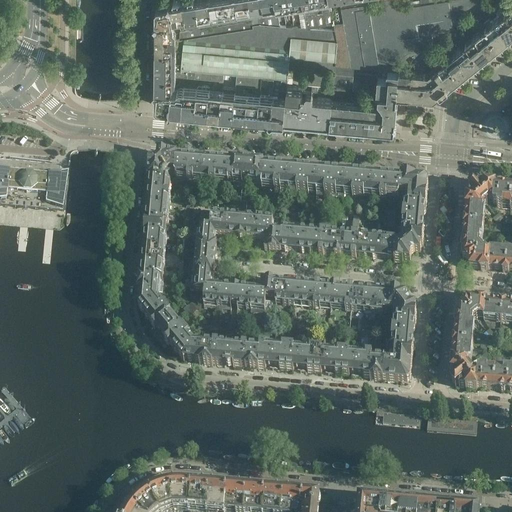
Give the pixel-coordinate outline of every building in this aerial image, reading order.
[(335,65),(337,42),(335,31),(308,28),(306,15),(304,3),(277,8),(278,14),(279,18),(279,20),(280,23),(260,22),(259,17),(257,6),(276,2),(276,0),(249,0),(251,7),(253,19),(254,27),(235,30),(216,33),(208,35),(199,36),(191,38),(184,39),(180,38),(174,38),(174,50),(173,50),(173,49),(167,49),(167,50),(166,50),(166,52),(156,52),(156,53),(155,61),(156,61),(156,62),(164,62),(173,62),(173,69),(179,69),(184,69),(188,70),(196,70),(203,71),(211,72),(224,73),(237,74),(262,76),(275,77),(274,85),(273,97),(271,117),(284,118),(287,86),(289,66),(335,70),(335,65)] [(186,18),(183,1),(181,1),(181,0),(177,1),(178,2),(172,2),(158,4),(158,5),(157,7),(156,7),(156,23),(157,23),(171,20),(173,21),(174,20),(186,18)] [(212,14),(209,0),(185,0),(183,1),(186,18),(212,14)] [(251,7),(249,0),(209,0),(212,14),(251,7)] [(317,1),(316,0),(276,0),(276,2),(277,8),(304,3),(306,15),(316,14),(318,7),(317,1)] [(323,13),(316,14),(306,15),(308,28),(334,23),(334,19),(330,0),(316,0),(317,1),(321,0),(323,13)] [(434,42),(453,26),(466,15),(471,11),(476,6),(482,2),(481,0),(442,0),(398,7),(396,0),(372,0),(341,5),(343,17),(334,19),(334,23),(337,42),(335,65),(399,71),(397,91),(411,92),(422,93),(425,54),(425,49),(434,42)] [(480,10),(485,6),(482,2),(476,6),(480,10)] [(475,14),(480,10),(476,6),(471,11),(475,14)] [(469,19),(475,14),(471,11),(466,15),(469,19)] [(511,32),(511,19),(505,11),(500,16),(498,14),(490,21),(491,22),(486,27),(499,43),(511,32)] [(254,27),(253,19),(234,22),(235,30),(254,27)] [(174,50),(174,38),(174,22),(173,21),(171,20),(157,23),(156,23),(156,53),(156,52),(166,52),(166,50),(167,50),(167,49),(173,49),(173,50),(174,50)] [(235,30),(234,22),(215,25),(216,33),(235,30)] [(216,33),(215,25),(207,27),(208,35),(216,33)] [(208,35),(207,27),(197,28),(199,36),(208,35)] [(499,43),(486,27),(480,32),(479,30),(471,37),(465,41),(467,43),(480,59),(499,43)] [(199,36),(197,28),(189,30),(191,38),(199,36)] [(191,38),(189,30),(180,31),(180,38),(184,39),(191,38)] [(428,51),(436,45),(434,42),(425,49),(425,54),(427,56),(430,53),(428,51)] [(480,59),(467,43),(460,48),(459,46),(451,52),(452,54),(447,58),(460,74),(480,59)] [(460,74),(447,58),(439,49),(433,54),(436,58),(431,62),(436,67),(435,68),(448,84),(460,74)] [(448,84),(435,68),(436,67),(431,62),(427,56),(425,54),(422,93),(434,94),(441,89),(442,89),(448,84)] [(173,75),(173,69),(173,62),(164,62),(156,62),(156,61),(155,61),(155,75),(173,75)] [(397,96),(397,91),(399,71),(335,65),(335,70),(333,85),(352,87),(353,81),(358,82),(363,82),(369,83),(374,83),(379,84),(379,92),(378,97),(382,102),(382,103),(384,105),(396,106),(397,96)] [(187,77),(188,70),(184,69),(179,69),(179,77),(187,77)] [(195,78),(196,70),(188,70),(187,77),(195,78)] [(203,79),(203,71),(196,70),(195,78),(203,79)] [(210,79),(211,72),(203,71),(203,79),(210,79)] [(223,80),(224,73),(211,72),(210,79),(223,80)] [(236,82),(237,74),(224,73),(223,80),(236,82)] [(237,74),(236,82),(235,94),(233,113),(259,115),(260,96),(261,84),(262,76),(237,74)] [(173,87),(173,75),(155,75),(155,88),(170,90),(171,89),(173,87)] [(274,85),(275,77),(262,76),(261,84),(274,85)] [(330,122),(332,102),(332,98),(313,97),(313,93),(312,91),(303,90),(303,88),(287,86),(284,118),(330,122)] [(170,107),(171,91),(172,90),(171,89),(170,90),(155,88),(155,103),(158,106),(170,107)] [(182,109),(184,89),(178,88),(176,90),(172,90),(171,91),(170,107),(182,109)] [(195,110),(197,90),(184,89),(182,109),(195,110)] [(208,111),(210,91),(197,90),(195,110),(208,111)] [(220,112),(222,92),(210,91),(208,111),(220,112)] [(233,113),(235,94),(222,92),(220,112),(233,113)] [(271,117),(273,97),(260,96),(259,115),(271,117)] [(394,128),(396,106),(384,105),(383,107),(332,102),(330,122),(392,127),(392,128),(394,128)] [(176,179),(178,160),(177,160),(178,158),(168,158),(168,157),(158,156),(158,162),(156,164),(150,164),(149,174),(148,182),(150,183),(150,182),(166,184),(166,183),(166,180),(171,175),(176,176),(175,177),(176,179)] [(188,181),(190,161),(189,161),(186,159),(183,161),(178,160),(176,179),(188,181)] [(0,206),(55,211),(59,173),(60,166),(0,160),(0,206)] [(202,182),(204,164),(204,162),(201,162),(190,161),(188,181),(188,183),(194,184),(194,181),(202,182)] [(216,186),(216,183),(218,164),(207,163),(204,162),(204,164),(202,182),(210,183),(210,185),(216,186)] [(229,184),(230,165),(225,164),(222,163),(219,164),(218,164),(216,183),(229,184)] [(262,187),(264,168),(265,166),(253,165),(252,165),(243,164),(242,164),(230,163),(230,165),(229,184),(234,185),(234,182),(257,184),(257,187),(262,187)] [(275,188),(277,169),(276,169),(273,167),(270,168),(264,168),(262,187),(275,188)] [(289,190),(291,170),(288,170),(277,169),(275,188),(275,191),(281,192),(281,189),(289,190)] [(303,194),(305,172),(293,171),(293,170),(291,170),(289,190),(297,190),(297,193),(303,194)] [(317,192),(319,172),(316,172),(316,173),(305,172),(303,194),(309,194),(309,192),(317,192)] [(331,196),(333,174),(321,173),(319,172),(317,192),(325,193),(325,195),(331,196)] [(345,195),(347,175),(344,175),(333,174),(331,196),(337,197),(337,194),(345,195)] [(358,199),(360,177),(349,176),(349,175),(347,175),(345,195),(353,195),(352,198),(358,199)] [(373,197),(374,177),(372,177),(372,178),(360,177),(358,199),(364,199),(365,197),(373,197)] [(387,198),(388,179),(377,178),(374,177),(373,197),(381,198),(380,201),(386,201),(387,198)] [(399,200),(400,196),(401,180),(395,180),(396,180),(393,178),(389,179),(388,179),(387,198),(399,200)] [(409,197),(411,179),(401,178),(401,180),(400,196),(409,197)] [(428,192),(428,184),(428,183),(427,181),(426,182),(426,181),(418,180),(416,180),(411,179),(409,197),(414,197),(414,195),(427,196),(428,192)] [(168,198),(170,185),(168,184),(166,183),(166,184),(150,182),(150,183),(150,187),(148,189),(149,192),(149,196),(168,198)] [(495,203),(495,197),(500,197),(500,189),(496,188),(496,187),(484,186),(484,187),(478,186),(476,188),(474,186),(473,187),(473,188),(471,189),(469,190),(471,192),(469,194),(468,200),(467,200),(466,210),(467,210),(467,213),(475,213),(475,211),(483,211),(483,208),(489,203),(495,203)] [(511,208),(511,195),(511,189),(508,190),(508,189),(500,189),(500,197),(495,197),(495,203),(494,207),(498,207),(498,209),(503,210),(503,208),(511,208)] [(426,210),(427,196),(414,195),(414,197),(409,197),(408,208),(425,210),(426,210)] [(167,212),(168,204),(170,204),(171,198),(168,198),(149,196),(148,208),(147,210),(167,212)] [(424,216),(426,214),(425,210),(408,208),(407,208),(406,215),(403,215),(403,220),(424,222),(424,216)] [(166,220),(167,212),(147,210),(147,213),(146,224),(166,226),(168,226),(169,220),(166,220)] [(484,233),(485,223),(483,223),(484,211),(483,211),(475,211),(475,213),(467,213),(466,223),(465,223),(464,230),(465,230),(464,240),(472,241),(472,244),(479,245),(481,245),(482,233),(484,233)] [(257,241),(259,222),(259,220),(254,220),(254,222),(231,220),(231,217),(226,217),(226,219),(212,217),(212,216),(203,215),(202,227),(211,228),(211,234),(216,234),(216,237),(257,241)] [(423,228),(424,222),(403,220),(403,226),(405,226),(405,233),(423,235),(423,234),(424,231),(423,228)] [(271,239),(272,235),(273,223),(259,222),(257,241),(265,242),(266,239),(271,239)] [(165,240),(166,226),(146,224),(146,229),(145,229),(144,231),(145,234),(145,239),(145,238),(165,240)] [(215,245),(216,237),(216,234),(211,234),(211,228),(202,227),(201,243),(198,243),(198,248),(217,250),(217,247),(215,245)] [(294,252),(296,231),(290,230),(290,233),(283,232),(283,236),(281,251),(282,251),(285,252),(288,251),(294,252)] [(307,253),(308,235),(301,234),(301,232),(296,231),(294,252),(299,252),(302,254),(306,253),(307,253)] [(319,254),(321,233),(315,233),(315,235),(308,235),(307,253),(308,253),(311,255),(314,254),(319,254)] [(356,258),(358,237),(352,236),(352,239),(342,238),(327,236),(327,234),(321,233),(319,254),(319,257),(324,257),(324,256),(334,257),(334,258),(341,259),(341,257),(352,258),(352,260),(356,260),(356,258)] [(421,255),(421,248),(423,248),(423,247),(424,244),(423,244),(424,235),(423,235),(405,233),(404,242),(400,246),(396,245),(394,261),(394,263),(397,264),(400,264),(403,264),(403,263),(410,263),(411,258),(412,257),(414,255),(415,254),(421,255)] [(281,251),(283,236),(272,235),(271,239),(266,239),(265,242),(265,252),(281,253),(281,251)] [(369,259),(371,240),(364,240),(364,237),(358,237),(356,258),(362,258),(365,260),(368,259),(369,259)] [(163,254),(164,246),(167,246),(167,240),(165,240),(145,238),(145,239),(144,250),(143,252),(163,254)] [(382,260),(384,239),(378,239),(378,241),(371,240),(369,259),(370,259),(373,261),(376,259),(382,260)] [(394,261),(396,245),(396,244),(394,243),(389,242),(389,240),(384,239),(382,260),(387,260),(390,262),(394,261)] [(490,262),(490,257),(485,256),(479,249),(479,245),(472,244),(472,241),(464,240),(464,243),(463,243),(463,245),(462,244),(461,251),(462,251),(462,252),(463,252),(462,260),(467,261),(470,265),(470,269),(480,270),(480,271),(481,271),(481,273),(487,273),(487,272),(489,272),(489,270),(491,270),(492,262),(490,262)] [(218,258),(216,255),(217,250),(198,248),(197,253),(200,254),(199,261),(216,262),(216,261),(218,258)] [(163,262),(163,254),(143,252),(143,255),(144,255),(143,266),(162,268),(165,268),(165,262),(163,262)] [(511,254),(502,253),(502,256),(491,255),(490,257),(490,262),(492,262),(491,270),(503,271),(503,273),(509,274),(509,272),(511,272),(511,254)] [(215,270),(217,267),(216,263),(216,262),(199,261),(198,268),(196,268),(195,273),(215,275),(215,270)] [(161,282),(162,268),(143,266),(142,270),(141,273),(142,276),(141,280),(159,281),(159,282),(161,282)] [(212,287),(212,279),(214,278),(215,275),(195,273),(195,278),(197,279),(196,291),(205,292),(206,289),(211,290),(212,287)] [(158,295),(159,282),(159,281),(141,280),(139,280),(138,293),(140,293),(158,295)] [(277,299),(278,285),(278,283),(262,281),(261,291),(261,294),(266,295),(266,298),(277,299)] [(289,307),(291,287),(285,286),(282,284),(279,285),(278,285),(277,299),(277,303),(283,304),(283,306),(289,307)] [(314,309),(316,289),(311,288),(308,287),(305,288),(302,288),(299,286),(296,287),(291,287),(289,307),(295,307),(295,305),(302,305),(308,306),(308,308),(314,309)] [(351,312),(353,292),(353,290),(349,289),(349,291),(338,290),(338,288),(332,288),(331,289),(321,288),(321,287),(316,286),(316,289),(314,309),(321,309),(321,307),(345,309),(345,312),(351,312)] [(218,307),(220,288),(212,287),(211,290),(206,289),(205,292),(204,306),(218,307)] [(251,310),(253,291),(235,289),(220,288),(218,307),(218,309),(223,309),(223,307),(234,308),(246,309),(246,311),(251,312),(251,310)] [(265,311),(266,298),(266,295),(261,294),(261,291),(253,291),(251,310),(265,311)] [(364,311),(366,293),(365,293),(362,291),(359,293),(353,292),(351,312),(358,313),(358,310),(364,311)] [(377,314),(379,294),(373,294),(370,292),(367,293),(366,293),(364,311),(371,311),(371,314),(377,314)] [(144,315),(158,304),(157,302),(158,295),(140,293),(140,298),(142,300),(142,301),(141,301),(141,302),(140,302),(140,303),(140,304),(140,305),(141,305),(141,306),(141,307),(139,309),(144,315)] [(416,314),(416,306),(410,306),(410,305),(408,302),(408,303),(407,302),(407,296),(400,295),(401,294),(398,294),(398,293),(395,293),(394,293),(391,293),(391,296),(390,311),(395,311),(398,315),(397,325),(414,327),(416,327),(417,318),(417,315),(417,314),(416,314)] [(390,311),(391,296),(390,295),(387,294),(384,295),(379,294),(377,314),(383,315),(383,313),(390,313),(390,311)] [(485,317),(485,312),(487,312),(488,304),(486,304),(486,302),(485,302),(485,300),(479,300),(479,301),(477,301),(477,302),(467,301),(467,305),(463,309),(458,308),(458,315),(458,317),(457,317),(457,318),(456,318),(456,319),(455,319),(454,325),(456,326),(456,327),(456,330),(464,331),(464,328),(472,329),(472,322),(479,316),(485,317)] [(511,306),(506,306),(506,304),(500,303),(500,305),(488,304),(487,312),(485,312),(485,317),(485,319),(496,320),(496,322),(506,323),(506,321),(511,321),(511,306)] [(152,325),(167,312),(164,307),(162,309),(158,304),(144,315),(145,316),(145,319),(148,321),(152,325)] [(160,337),(175,324),(170,318),(171,316),(167,312),(152,325),(151,326),(160,337)] [(169,348),(170,347),(186,334),(182,329),(181,331),(175,324),(160,337),(169,348)] [(414,333),(415,330),(414,327),(397,325),(396,332),(394,332),(393,337),(413,339),(414,333)] [(473,351),(474,341),(472,341),(473,329),(472,329),(464,328),(464,331),(456,330),(455,341),(454,341),(454,343),(454,346),(454,348),(455,348),(454,359),(461,360),(461,363),(469,363),(470,363),(471,351),(473,351)] [(178,356),(192,345),(188,340),(190,339),(186,334),(170,347),(174,351),(175,354),(178,356)] [(412,345),(413,339),(393,337),(393,342),(395,343),(395,350),(396,350),(412,351),(414,348),(412,345)] [(199,364),(201,348),(194,347),(192,345),(178,356),(184,363),(187,361),(188,361),(188,362),(189,363),(190,363),(191,363),(191,362),(192,362),(192,361),(193,361),(195,364),(199,364)] [(245,370),(247,352),(247,349),(242,349),(242,351),(230,350),(219,349),(220,347),(215,346),(214,349),(213,367),(228,369),(245,370)] [(273,372),(275,351),(266,350),(267,348),(261,347),(260,353),(261,353),(259,370),(270,371),(273,372)] [(213,367),(214,349),(201,348),(199,364),(199,366),(213,367)] [(287,372),(289,350),(283,349),(283,352),(275,351),(273,372),(275,371),(287,372)] [(301,374),(302,353),(294,353),(295,350),(289,350),(287,372),(298,373),(301,374)] [(412,371),(412,366),(413,352),(412,351),(396,350),(395,366),(385,365),(383,383),(398,384),(400,384),(408,385),(408,384),(410,383),(410,382),(411,374),(412,371)] [(261,353),(260,353),(247,352),(245,370),(259,372),(259,370),(261,353)] [(315,375),(317,352),(311,352),(311,354),(302,353),(301,374),(303,374),(315,375)] [(328,377),(330,356),(322,355),(322,353),(317,352),(315,375),(326,376),(328,377)] [(342,377),(345,355),(339,354),(338,357),(330,356),(328,377),(331,376),(342,377)] [(356,379),(358,359),(350,358),(350,355),(345,355),(342,377),(354,378),(356,379)] [(370,380),(372,362),(373,357),(367,357),(366,359),(358,359),(356,379),(359,379),(370,380)] [(479,382),(479,375),(473,374),(468,368),(469,363),(461,363),(461,360),(454,359),(453,362),(452,362),(451,373),(452,373),(452,380),(454,382),(452,383),(453,385),(455,387),(456,388),(458,387),(460,389),(466,389),(466,390),(477,391),(477,390),(482,390),(483,382),(479,382)] [(383,383),(385,365),(383,363),(372,362),(370,380),(370,382),(371,382),(375,382),(383,383)] [(494,391),(496,373),(488,372),(488,370),(483,370),(483,372),(479,371),(479,375),(479,382),(483,382),(482,390),(490,391),(494,391)] [(508,393),(510,372),(504,371),(504,374),(496,373),(494,391),(499,392),(498,392),(500,392),(502,394),(505,394),(506,392),(508,393)] [(421,419),(376,415),(375,426),(421,430),(421,419)] [(478,424),(429,420),(428,433),(477,437),(478,424)] [(188,511),(191,486),(185,485),(182,485),(180,485),(177,485),(174,485),(172,486),(169,486),(166,487),(164,487),(161,488),(158,489),(156,490),(152,492),(148,494),(158,511),(170,511),(171,511),(174,511),(178,511),(181,511),(184,511),(188,511)] [(197,511),(225,511),(227,489),(191,486),(188,511),(197,511)] [(244,511),(246,491),(227,489),(225,511),(244,511)] [(263,511),(265,492),(246,491),(244,511),(263,511)] [(282,511),(284,494),(265,492),(263,511),(282,511)] [(158,511),(148,494),(146,495),(143,497),(141,498),(139,500),(136,503),(134,505),(132,507),(130,509),(128,511),(127,511),(158,511)] [(302,511),(304,496),(284,494),(282,511),(302,511)] [(318,511),(319,506),(321,505),(321,501),(320,500),(320,497),(318,497),(317,496),(307,495),(306,496),(304,496),(302,511),(318,511)] [(381,511),(382,503),(370,502),(369,501),(365,500),(363,501),(360,501),(358,511),(381,511)] [(400,511),(401,505),(400,505),(399,503),(395,503),(394,504),(382,503),(381,511),(400,511)]
